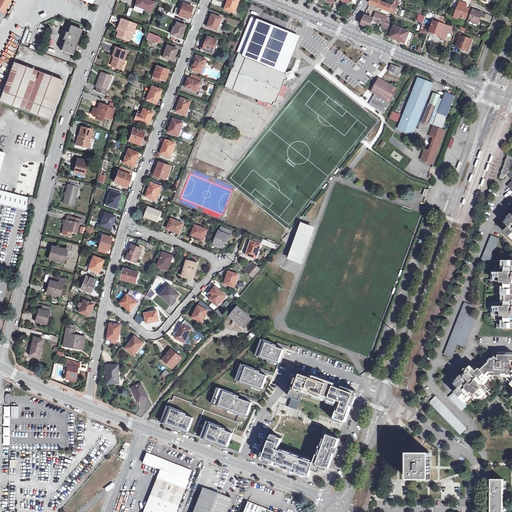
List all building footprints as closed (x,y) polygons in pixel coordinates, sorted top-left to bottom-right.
[(5,13),(11,0),(0,0),(0,23),(6,13),(5,13)] [(149,0),(137,0),(136,5),(144,8),(152,11),(155,2),(149,0)] [(238,6),(240,0),(229,0),(226,9),(234,12),(237,6),(238,6)] [(371,0),(370,4),(378,7),(382,9),(394,13),(397,6),(393,5),(393,6),(376,0),(371,0)] [(466,19),(466,18),(469,9),(466,8),(467,4),(460,2),(455,15),(459,16),(466,19)] [(181,11),(179,15),(189,19),(193,7),(185,3),(183,7),(182,11),(181,11)] [(469,9),(466,18),(470,19),(469,21),(478,24),(482,13),(469,9)] [(435,14),(433,19),(445,24),(446,17),(435,13),(435,14)] [(222,22),(223,18),(213,14),(208,26),(217,30),(220,22),(222,22)] [(370,28),(372,21),(373,19),(365,15),(361,24),(370,28)] [(374,16),(373,19),(372,21),(382,25),(385,25),(383,28),(388,30),(391,23),(381,19),(374,16)] [(239,27),(241,21),(228,17),(226,24),(232,26),(233,25),(239,27)] [(258,20),(252,18),(238,52),(240,53),(226,86),(260,100),(259,103),(273,108),(274,105),(276,106),(278,106),(279,104),(280,101),(282,102),(284,97),(288,87),(290,88),(291,88),(293,88),(294,87),(295,86),(295,85),(296,84),(296,83),(295,81),(294,78),(292,73),(288,74),(286,74),(285,73),(300,36),(259,20),(258,20)] [(118,36),(128,40),(130,37),(131,37),(135,29),(137,30),(139,24),(137,23),(136,25),(122,19),(119,27),(121,28),(120,31),(118,36)] [(177,22),(173,34),(181,38),(186,26),(177,22)] [(435,22),(431,32),(442,35),(441,37),(446,39),(449,32),(451,26),(447,24),(446,26),(435,22)] [(71,25),(68,32),(66,31),(63,39),(66,40),(62,50),(74,55),(83,29),(71,25)] [(390,37),(408,44),(409,40),(411,40),(414,33),(395,26),(390,37)] [(150,32),(147,39),(158,43),(160,37),(150,32)] [(474,39),(463,35),(462,37),(460,37),(457,46),(470,51),(474,39)] [(213,52),(214,49),(216,45),(218,40),(209,36),(207,42),(206,41),(203,48),(213,52)] [(169,45),(166,53),(164,53),(163,57),(173,61),(177,49),(169,45)] [(116,47),(113,55),(115,56),(112,65),(121,69),(128,52),(116,47)] [(192,69),(201,73),(204,66),(205,66),(207,59),(198,56),(192,69)] [(10,62),(0,96),(0,103),(50,118),(62,77),(10,62)] [(402,68),(392,64),(390,71),(398,74),(398,75),(399,75),(400,75),(402,68)] [(153,76),(154,76),(162,79),(165,81),(169,72),(161,69),(161,68),(157,66),(153,76)] [(221,73),(210,69),(208,74),(219,78),(221,73)] [(107,90),(107,87),(112,76),(102,72),(97,86),(98,87),(97,90),(107,94),(108,90),(107,90)] [(420,129),(423,121),(433,124),(442,128),(455,96),(446,92),(444,99),(440,97),(441,95),(434,92),(430,103),(426,101),(434,83),(419,77),(398,129),(413,134),(416,128),(420,129)] [(189,78),(186,87),(198,92),(202,83),(189,78)] [(387,108),(398,88),(383,80),(380,80),(379,83),(377,83),(377,85),(375,90),(375,92),(378,93),(374,100),(374,102),(383,107),(383,106),(387,108)] [(153,86),(150,93),(149,93),(146,100),(156,104),(162,90),(153,86)] [(188,108),(189,108),(192,101),(182,98),(177,112),(185,115),(185,114),(188,108)] [(383,107),(374,102),(374,100),(371,105),(384,112),(387,108),(383,106),(383,107)] [(103,120),(105,117),(112,119),(115,109),(108,106),(109,105),(100,102),(99,107),(100,107),(99,109),(94,107),(92,113),(100,116),(99,119),(103,120)] [(141,114),(137,113),(135,118),(148,124),(153,112),(145,109),(143,112),(142,112),(141,114)] [(393,112),(391,118),(398,121),(401,114),(393,112)] [(174,118),(172,125),(173,125),(170,133),(179,136),(184,122),(174,118)] [(442,128),(433,124),(429,135),(433,137),(428,150),(424,148),(419,158),(431,163),(445,129),(442,128)] [(77,144),(88,147),(89,143),(93,129),(82,126),(79,138),(78,137),(77,144)] [(133,128),(132,133),(129,140),(141,144),(143,137),(142,137),(144,131),(133,128)] [(174,150),(176,143),(166,139),(161,153),(170,157),(173,150),(174,150)] [(136,162),(139,153),(138,152),(129,149),(124,162),(133,166),(135,162),(136,162)] [(508,174),(511,162),(511,157),(509,156),(501,176),(503,178),(508,174)] [(78,159),(75,172),(84,175),(88,161),(78,159)] [(160,161),(155,174),(167,179),(172,166),(160,161)] [(120,169),(119,171),(131,175),(132,172),(121,167),(120,169)] [(131,175),(119,171),(117,175),(115,182),(127,187),(131,176),(131,175)] [(100,174),(97,182),(103,184),(106,176),(100,174)] [(159,193),(162,186),(152,182),(146,196),(155,200),(158,193),(159,193)] [(68,184),(63,203),(74,206),(79,187),(68,184)] [(119,201),(122,191),(109,186),(107,190),(110,191),(106,205),(115,208),(117,201),(119,201)] [(0,190),(0,203),(26,210),(29,198),(0,190)] [(149,207),(145,216),(159,222),(162,212),(149,207)] [(102,220),(100,224),(98,223),(96,228),(110,233),(112,229),(111,229),(116,216),(107,212),(103,220),(102,220)] [(73,222),(71,221),(66,220),(63,229),(62,233),(71,236),(72,231),(77,232),(79,223),(81,224),(82,220),(74,217),(73,222)] [(502,222),(508,228),(505,230),(511,237),(511,220),(508,217),(502,222)] [(175,221),(176,220),(172,218),(168,228),(180,233),(183,224),(175,221)] [(288,258),(298,262),(300,259),(303,260),(307,249),(304,248),(306,241),(309,242),(314,231),(310,230),(311,227),(301,223),(288,258)] [(204,239),(208,229),(196,225),(192,233),(197,235),(196,236),(204,239)] [(219,246),(224,248),(226,243),(228,244),(232,236),(231,235),(233,231),(222,226),(215,243),(219,245),(219,246)] [(102,234),(99,247),(107,250),(111,237),(102,234)] [(490,262),(499,239),(492,236),(483,259),(490,262)] [(264,239),(262,243),(274,248),(276,244),(264,239)] [(259,251),(262,244),(252,240),(247,255),(255,258),(258,251),(259,251)] [(137,266),(139,263),(137,262),(142,249),(133,245),(128,258),(133,261),(132,264),(137,266)] [(52,246),(51,251),(53,252),(51,259),(64,263),(67,250),(52,246)] [(164,252),(158,266),(168,271),(174,256),(164,252)] [(99,272),(104,260),(95,257),(92,264),(91,264),(89,268),(91,269),(90,273),(96,275),(98,272),(99,272)] [(194,274),(198,262),(188,260),(183,276),(191,279),(192,274),(194,274)] [(511,260),(502,260),(501,267),(500,268),(495,268),(495,270),(491,270),(491,274),(495,274),(495,279),(491,279),(491,284),(495,284),(495,286),(500,286),(501,288),(501,301),(500,302),(495,302),(494,304),(491,304),(491,308),(495,308),(494,314),(491,314),(491,318),(494,318),(494,320),(500,320),(501,322),(501,328),(511,328),(511,260)] [(253,262),(246,270),(254,277),(261,269),(253,262)] [(125,268),(122,279),(136,283),(139,272),(125,268)] [(237,281),(239,274),(229,271),(225,284),(234,287),(236,280),(237,281)] [(95,286),(97,281),(86,276),(81,288),(90,293),(93,286),(95,286)] [(58,282),(51,280),(47,293),(59,296),(63,283),(65,284),(66,279),(60,277),(58,282)] [(170,285),(161,295),(172,304),(180,294),(170,285)] [(215,293),(213,294),(210,298),(218,305),(226,295),(214,285),(210,291),(211,292),(212,291),(215,293)] [(130,298),(131,297),(128,294),(121,302),(131,311),(137,303),(130,298)] [(81,308),(80,307),(78,312),(88,316),(93,303),(85,300),(83,304),(81,308)] [(205,314),(206,314),(207,311),(211,313),(212,310),(201,300),(193,317),(201,321),(205,314)] [(468,316),(472,306),(465,303),(445,354),(452,357),(457,343),(465,346),(475,319),(468,316)] [(50,307),(43,305),(42,309),(39,308),(35,322),(40,323),(39,326),(45,328),(49,311),(50,307)] [(243,329),(252,318),(238,306),(230,316),(241,325),(239,326),(243,329)] [(150,313),(149,312),(145,313),(147,323),(160,321),(158,312),(150,313)] [(186,320),(182,324),(192,329),(191,330),(194,332),(197,330),(186,320)] [(120,332),(121,325),(111,323),(108,338),(117,339),(118,332),(120,332)] [(68,324),(64,345),(82,348),(84,337),(73,334),(75,325),(68,324)] [(191,330),(192,329),(182,324),(176,338),(184,342),(187,335),(188,336),(191,330)] [(251,341),(256,336),(253,332),(247,337),(251,341)] [(34,336),(29,355),(38,357),(43,339),(34,336)] [(139,349),(144,343),(135,336),(126,348),(134,354),(138,348),(139,349)] [(274,343),(264,339),(258,356),(269,360),(269,358),(277,361),(277,363),(279,364),(284,349),(277,347),(277,345),(274,344),(274,343)] [(172,349),(164,359),(173,367),(181,357),(172,349)] [(511,380),(511,364),(511,360),(511,359),(511,352),(498,352),(498,359),(497,360),(495,361),(494,364),(493,366),(489,362),(481,369),(479,368),(477,371),(471,365),(465,371),(471,376),(468,379),(467,377),(464,377),(464,380),(466,382),(464,383),(458,377),(452,383),(458,389),(449,397),(462,410),(468,404),(466,402),(470,398),(472,398),(476,402),(477,400),(480,403),(483,400),(481,397),(484,393),(487,396),(490,393),(488,390),(489,389),(485,385),(486,383),(490,379),(491,379),(495,375),(502,375),(502,374),(508,375),(508,377),(511,380)] [(79,367),(79,363),(67,359),(66,365),(68,365),(66,377),(75,379),(77,367),(79,367)] [(258,369),(244,364),(238,381),(252,386),(253,385),(261,388),(260,389),(262,390),(267,375),(260,373),(260,371),(257,370),(258,369)] [(107,365),(107,375),(108,375),(109,384),(119,383),(119,365),(107,365)] [(165,370),(160,377),(165,381),(171,374),(165,370)] [(292,397),(301,400),(305,391),(306,391),(306,392),(322,399),(323,396),(329,399),(337,403),(338,400),(341,401),(335,417),(346,421),(357,391),(349,388),(342,386),(341,388),(334,385),(335,383),(315,376),(312,375),(311,377),(308,376),(308,375),(300,372),(299,377),(297,377),(292,389),(293,389),(289,396),(292,397)] [(132,387),(139,402),(149,397),(142,383),(132,387)] [(237,394),(220,387),(214,402),(228,407),(228,409),(247,416),(252,402),(239,397),(240,396),(237,395),(237,394)] [(301,400),(292,397),(289,406),(297,410),(301,400)] [(461,434),(467,429),(437,397),(431,403),(461,434)] [(161,422),(164,423),(170,406),(168,405),(161,422)] [(18,418),(18,406),(3,406),(3,426),(9,426),(9,418),(18,418)] [(185,411),(170,406),(164,423),(188,432),(194,418),(186,415),(187,413),(184,412),(185,411)] [(224,426),(210,421),(204,438),(228,448),(234,433),(226,430),(226,429),(223,427),(224,426)] [(265,448),(261,458),(302,475),(302,473),(309,476),(312,469),(319,472),(322,465),(328,468),(339,438),(324,433),(314,461),(313,462),(311,461),(311,460),(303,457),(302,458),(299,457),(299,456),(278,448),(282,438),(278,436),(278,435),(272,433),(270,440),(266,439),(263,447),(265,448)] [(430,478),(430,452),(408,452),(408,478),(430,478)] [(176,511),(193,471),(147,453),(143,462),(161,469),(144,511),(176,511)] [(489,488),(489,492),(491,492),(491,511),(488,511),(502,511),(503,480),(491,479),(491,489),(489,488)] [(203,487),(193,511),(227,511),(232,499),(203,487)] [(244,511),(273,511),(248,502),(244,511)]
